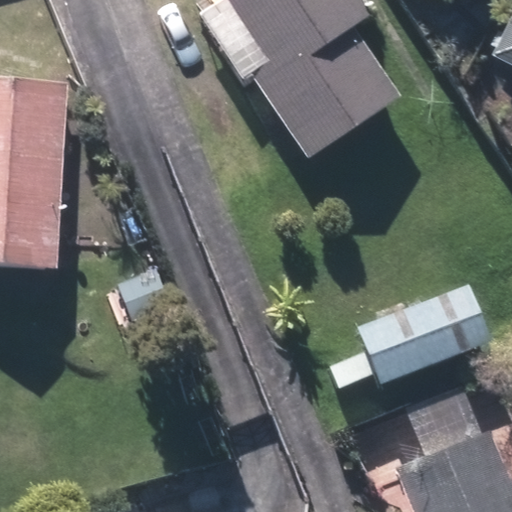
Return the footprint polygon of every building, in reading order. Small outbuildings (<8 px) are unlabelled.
[(366,18),(354,0),(222,0),(266,63),(247,76),(305,159),(394,98),(347,31),(366,18)] [(511,0),(511,2),(485,56),(511,69),(511,0)] [(0,265),(49,269),(63,87),(0,82),(0,265)] [(355,330),(375,384),(483,344),(462,289),(355,330)] [(511,511),(511,498),(486,433),(392,470),(408,511),(511,511)]
